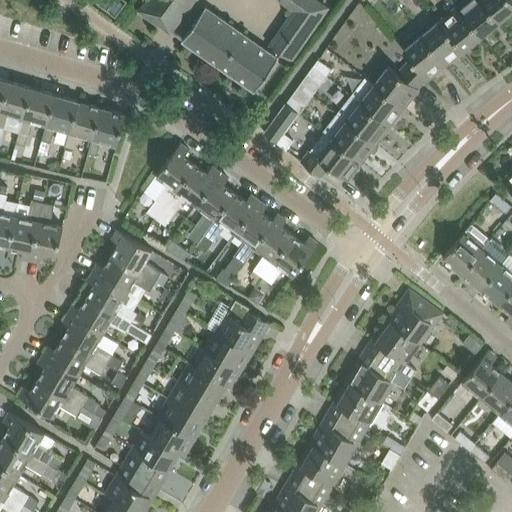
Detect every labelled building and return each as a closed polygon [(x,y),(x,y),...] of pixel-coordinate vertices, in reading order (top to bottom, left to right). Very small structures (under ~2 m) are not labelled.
[(145,0),(139,9),(171,31),(194,0),(145,0)] [(327,7),(317,0),(279,0),(294,9),(270,44),(291,59),(327,7)] [(482,0),(464,0),(458,5),(482,34),(499,20),(482,0)] [(511,0),(482,0),(499,20),(511,9),(511,0)] [(458,5),(440,20),(464,49),(482,34),(458,5)] [(278,57),(206,6),(182,39),(255,90),(278,57)] [(440,20),(422,35),(446,64),(464,49),(440,20)] [(428,79),(446,64),(422,35),(404,50),(411,58),(427,78),(428,79)] [(319,58),(314,65),(327,75),(332,68),(319,58)] [(418,87),(427,78),(411,58),(398,72),(389,65),(375,83),(374,84),(404,107),(419,88),(418,87)] [(322,82),(327,75),(314,65),(308,72),(322,82)] [(366,76),(351,94),(390,125),(404,107),(374,84),(375,83),(366,76)] [(0,110),(1,111),(10,80),(0,77),(0,110)] [(0,142),(0,143),(2,139),(9,113),(24,118),(33,87),(10,80),(1,111),(0,110),(0,142)] [(17,141),(26,144),(32,121),(46,125),(47,125),(56,94),(33,87),(24,118),(17,141)] [(39,150),(48,153),(55,127),(70,131),(79,100),(56,94),(47,125),(46,125),(39,150)] [(351,94),(337,113),(376,143),(390,125),(351,94)] [(305,105),(292,95),(287,102),(299,112),(300,112),(305,105)] [(70,131),(65,146),(75,148),(79,134),(93,138),(102,107),(79,100),(70,131)] [(287,102),(265,132),(278,141),(288,148),(295,138),(285,131),(299,112),(287,102)] [(102,107),(93,138),(88,152),(98,155),(102,140),(118,145),(126,114),(102,107)] [(332,137),(363,161),(376,143),(337,113),(323,131),(332,137)] [(348,180),(363,161),(332,137),(318,155),(311,149),(302,161),(321,176),(329,165),(348,180)] [(151,206),(160,213),(196,163),(185,155),(190,148),(181,142),(157,175),(168,183),(157,198),(151,206)] [(66,149),(64,156),(70,158),(72,151),(66,149)] [(159,214),(168,221),(186,197),(196,204),(221,171),(213,165),(208,172),(196,163),(160,213),(159,214)] [(511,188),(511,170),(503,179),(511,188)] [(206,211),(195,227),(204,234),(235,192),(224,183),(229,176),(221,171),(196,204),(206,211)] [(0,244),(9,246),(15,215),(3,212),(9,186),(0,184),(0,244)] [(33,197),(44,199),(45,191),(35,189),(33,197)] [(235,192),(204,234),(214,240),(225,225),(235,232),(259,199),(251,193),(247,200),(235,192)] [(511,205),(511,204),(497,192),(491,199),(507,212),(511,205)] [(32,199),(28,217),(15,215),(9,246),(23,249),(21,258),(30,260),(43,201),(32,199)] [(234,255),(244,262),(255,247),(254,247),(273,220),(273,219),(262,212),(267,205),(259,199),(235,232),(245,240),(234,255)] [(54,204),(43,201),(30,260),(40,262),(42,254),(57,257),(64,225),(50,223),(54,204)] [(251,274),(257,279),(261,274),(263,276),(293,234),(282,226),(287,219),(278,212),(273,219),(273,220),(254,247),(255,247),(265,254),(254,269),(251,274)] [(482,247),(488,240),(490,238),(471,223),(443,257),(463,273),(483,248),(482,247)] [(195,227),(188,236),(198,243),(204,234),(195,227)] [(120,242),(112,254),(163,285),(170,275),(146,261),(153,249),(118,229),(112,238),(120,242)] [(198,243),(196,245),(206,251),(214,240),(204,234),(198,243)] [(305,242),(293,234),(263,276),(272,282),(283,267),(294,275),(318,242),(309,236),(305,242)] [(192,251),(170,237),(165,246),(186,260),(192,251)] [(483,248),(463,273),(481,288),(507,256),(488,240),(482,247),(483,248)] [(507,256),(481,288),(500,303),(511,288),(511,255),(510,253),(507,256)] [(157,295),(163,285),(112,254),(105,266),(98,262),(93,271),(128,291),(134,281),(157,295)] [(222,268),(216,277),(227,284),(232,275),(222,268)] [(95,283),(88,296),(132,322),(133,320),(138,312),(121,302),(128,291),(93,271),(88,279),(95,283)] [(511,325),(511,288),(500,303),(511,313),(505,320),(511,325)] [(390,319),(421,343),(443,313),(411,290),(398,308),(396,306),(387,319),(389,320),(390,319)] [(189,291),(179,308),(185,312),(195,295),(189,291)] [(127,330),(135,334),(139,326),(132,322),(88,296),(81,308),(73,303),(68,312),(103,333),(109,322),(126,332),(127,330)] [(236,298),(216,331),(251,352),(269,321),(248,309),(250,306),(236,298)] [(185,312),(179,308),(168,326),(175,330),(181,332),(189,319),(185,312)] [(118,370),(123,361),(112,355),(113,354),(97,344),(103,333),(68,312),(63,320),(71,325),(63,337),(107,363),(117,369),(118,370)] [(138,312),(133,320),(141,325),(146,317),(138,312)] [(400,371),(401,371),(421,343),(390,319),(389,320),(375,340),(368,349),(384,361),(400,371)] [(168,326),(158,343),(165,347),(167,344),(175,330),(168,326)] [(216,331),(206,348),(240,369),(251,352),(216,331)] [(483,344),(470,333),(463,342),(476,352),(483,344)] [(85,363),(101,373),(107,363),(63,337),(56,349),(49,345),(44,353),(78,374),(85,363)] [(165,347),(158,343),(147,361),(154,365),(162,352),(165,347)] [(225,384),(230,387),(240,369),(206,348),(195,366),(195,367),(225,384)] [(346,381),(348,382),(383,402),(400,371),(384,361),(368,349),(361,360),(356,369),(354,368),(346,381)] [(463,381),(482,397),(503,372),(492,363),(497,356),(489,349),(463,381)] [(46,366),(39,378),(83,405),(94,411),(101,416),(105,409),(99,406),(100,403),(88,396),(89,395),(72,385),(78,374),(44,353),(39,362),(46,366)] [(147,361),(139,375),(137,378),(144,382),(146,379),(154,365),(147,361)] [(225,384),(195,367),(195,366),(191,364),(181,381),(215,401),(225,384)] [(118,370),(117,369),(111,380),(120,385),(126,375),(118,370)] [(511,398),(511,379),(503,372),(482,397),(501,412),(511,398)] [(440,376),(429,390),(439,397),(450,383),(440,376)] [(77,414),(83,405),(39,378),(32,390),(24,386),(19,395),(54,416),(60,405),(77,414)] [(144,382),(137,378),(126,396),(133,400),(141,387),(144,382)] [(215,401),(181,381),(171,398),(205,419),(215,401)] [(331,412),(365,432),(383,402),(348,382),(331,412)] [(428,410),(439,397),(429,390),(419,402),(428,410)] [(116,413),(123,417),(125,414),(133,400),(126,396),(116,413)] [(205,419),(171,398),(160,416),(194,436),(205,419)] [(511,398),(501,412),(511,421),(511,398)] [(4,437),(57,469),(63,459),(38,443),(45,431),(10,411),(4,420),(11,424),(4,437)] [(87,424),(95,429),(101,416),(94,411),(87,424)] [(438,411),(432,418),(448,431),(453,424),(438,411)] [(310,443),(312,444),(346,463),(365,432),(331,412),(325,422),(320,431),(318,430),(310,443)] [(105,431),(112,435),(120,422),(123,417),(116,413),(105,431)] [(150,434),(179,451),(183,454),(194,436),(160,416),(150,433),(150,434)] [(145,430),(135,448),(169,468),(179,451),(150,434),(150,433),(145,430)] [(455,437),(470,449),(476,442),(461,430),(455,437)] [(103,449),(112,435),(105,431),(97,445),(103,449)] [(383,443),(391,448),(401,454),(406,446),(387,435),(383,443)] [(54,474),(63,479),(66,474),(57,469),(4,437),(0,443),(0,462),(20,475),(26,464),(42,473),(51,479),(54,474)] [(491,454),(476,442),(470,449),(485,461),(491,454)] [(294,475),(312,485),(328,495),(346,463),(312,444),(300,465),(294,475)] [(169,468),(135,448),(121,471),(154,490),(161,478),(162,479),(169,468)] [(392,468),(401,454),(391,448),(382,462),(392,468)] [(492,467),(508,480),(511,475),(511,455),(506,451),(492,467)] [(0,490),(29,508),(33,510),(39,501),(29,496),(30,495),(14,485),(20,475),(0,462),(0,490)] [(87,462),(78,476),(85,480),(93,466),(87,462)] [(154,490),(121,471),(107,494),(113,497),(139,511),(142,511),(148,503),(147,502),(154,490)] [(273,505),(276,506),(285,511),(317,511),(328,495),(312,485),(294,475),(288,484),(283,493),(281,492),(273,505)] [(78,476),(68,493),(75,497),(76,494),(85,480),(78,476)] [(13,511),(31,511),(33,510),(29,508),(0,490),(0,508),(2,505),(13,511)] [(68,493),(58,511),(59,511),(66,511),(73,501),(75,497),(68,493)] [(139,511),(113,497),(103,511),(139,511)]
